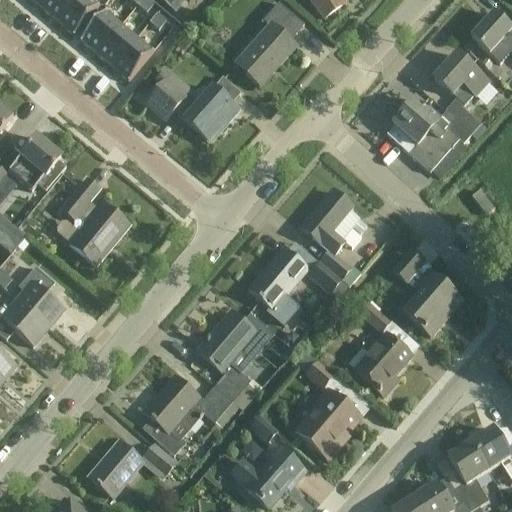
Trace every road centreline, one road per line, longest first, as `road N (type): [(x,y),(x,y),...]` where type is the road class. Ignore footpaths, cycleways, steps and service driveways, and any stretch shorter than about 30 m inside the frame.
road 1 (unclassified): [(0,494),(223,222)]
road 2 (residential): [(223,222),(0,32)]
road 3 (residential): [(511,311),(427,217),(315,116)]
road 4 (residential): [(356,511),(511,321)]
road 5 (unclassified): [(315,116),(419,0)]
road 6 (unclassified): [(223,222),(315,116)]
